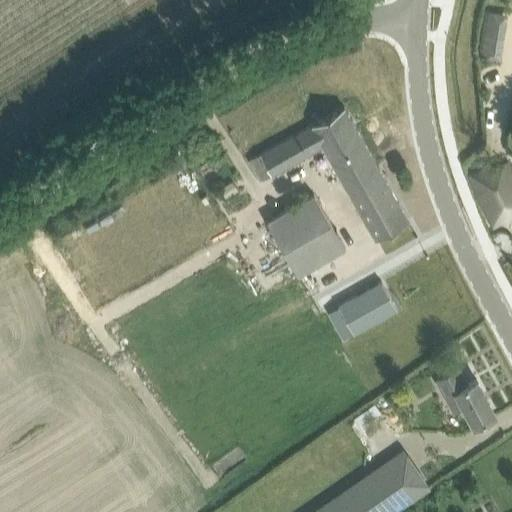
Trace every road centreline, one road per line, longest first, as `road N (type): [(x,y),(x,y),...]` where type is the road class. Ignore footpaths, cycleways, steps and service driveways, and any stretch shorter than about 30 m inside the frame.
road 1 (unclassified): [(0,215),(250,56),(304,32),(412,18)]
road 2 (tertiary): [(511,348),(435,195),(414,93),(412,18)]
